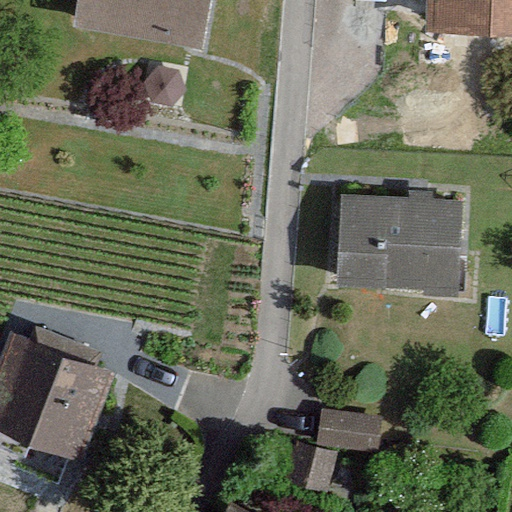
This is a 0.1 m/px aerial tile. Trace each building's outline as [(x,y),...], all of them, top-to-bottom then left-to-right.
[(81,0),(79,15),(210,38),(216,0),(81,0)] [(511,0),(432,0),(431,20),(511,22),(511,0)] [(348,188),(342,273),(422,278),(421,293),(464,296),(471,196),(348,188)] [(15,323),(0,366),(0,418),(99,453),(130,363),(15,323)] [(321,405),(318,440),(379,446),(382,411),(321,405)] [(270,511),(238,498),(232,511),(270,511)]
